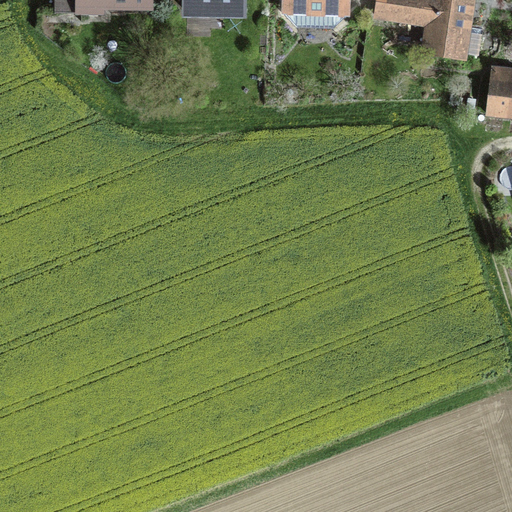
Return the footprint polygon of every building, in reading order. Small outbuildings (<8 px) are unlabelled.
[(154,0),(75,0),(76,21),(155,21),(154,0)] [(247,0),(184,0),(184,26),(248,26),(247,0)] [(354,0),(284,0),(284,32),(354,33),(354,0)] [(478,5),(442,0),(380,0),(377,28),(425,34),(422,64),(470,70),(478,5)] [(511,77),(494,75),(487,124),(511,127),(511,77)]
